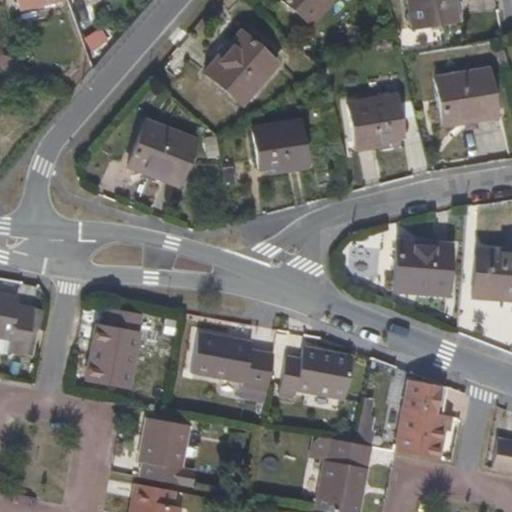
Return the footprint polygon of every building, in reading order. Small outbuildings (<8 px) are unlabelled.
[(15,0),(18,14),(67,4),(65,0),(15,0)] [(278,0),(309,26),(332,0),(278,0)] [(407,0),(412,28),(459,20),(455,0),(407,0)] [(242,102),(276,63),(240,32),(206,71),(242,102)] [(495,117),(487,71),(435,80),(443,126),(495,117)] [(58,86),(54,94),(66,100),(73,92),(58,86)] [(401,138),(397,100),(347,106),(353,152),(379,149),(379,141),(401,138)] [(302,166),(297,120),(248,126),(252,165),(274,162),(275,169),(302,166)] [(177,185),(194,142),(145,123),(127,166),(177,185)] [(396,243),(393,290),(445,294),(448,246),(396,243)] [(474,256),(470,295),(511,298),(511,253),(498,252),(497,258),(474,256)] [(0,337),(9,339),(16,297),(0,294),(0,337)] [(95,325),(86,382),(126,389),(139,314),(110,309),(106,328),(95,325)] [(242,383),(242,385),(266,390),(273,355),(249,351),(250,342),(197,332),(190,373),(242,383)] [(350,356),(301,348),(298,361),(284,358),(278,391),(292,394),(293,390),(343,398),(350,356)] [(403,408),(408,381),(400,380),(396,407),(403,408)] [(444,426),(446,416),(435,414),(439,385),(408,381),(403,408),(395,451),(438,459),(444,426)] [(141,478),(178,485),(188,427),(146,419),(138,463),(143,464),(141,478)] [(355,444),(326,439),(313,510),(326,511),(358,511),(371,447),(355,444)] [(511,443),(496,440),(491,469),(511,472),(511,443)] [(127,511),(131,511),(135,486),(132,485),(127,511)] [(131,511),(178,511),(179,508),(172,507),(174,493),(135,486),(131,511)]
